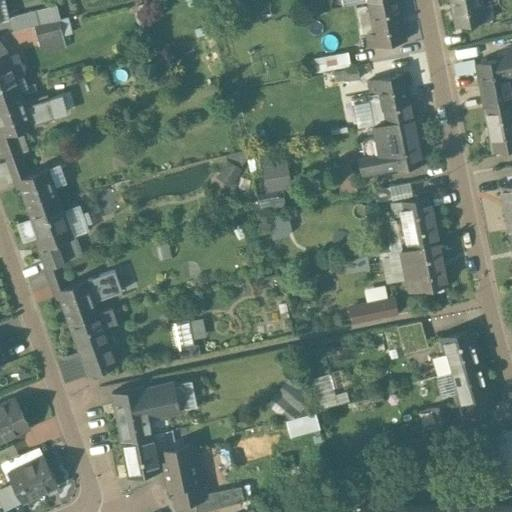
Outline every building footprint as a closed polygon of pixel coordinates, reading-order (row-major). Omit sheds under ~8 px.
[(397,0),(367,0),(373,30),(366,32),(369,46),(405,39),(397,0)] [(479,0),(449,0),(454,24),(491,17),(488,3),(480,4),(479,0)] [(54,5),(10,17),(13,31),(34,26),(58,20),(54,5)] [(67,17),(58,20),(62,36),(71,33),(67,17)] [(58,20),(34,26),(39,41),(62,36),(58,20)] [(62,36),(39,41),(41,52),(65,47),(62,36)] [(511,56),(476,63),(485,107),(511,101),(511,47),(509,48),(511,56)] [(318,57),(321,69),(355,62),(352,50),(318,57)] [(22,72),(15,53),(7,57),(8,57),(14,75),(22,72)] [(0,59),(0,97),(19,91),(19,90),(14,75),(8,57),(7,57),(0,59)] [(403,70),(368,78),(370,91),(379,89),(385,119),(385,120),(412,114),(403,70)] [(27,87),(22,72),(14,75),(19,90),(27,87)] [(19,91),(0,97),(0,126),(2,133),(3,135),(12,131),(32,124),(25,105),(19,91)] [(53,118),(47,98),(25,105),(32,124),(53,118)] [(511,101),(485,107),(493,149),(511,145),(511,101)] [(364,114),(352,117),(354,128),(367,125),(364,114)] [(412,114),(385,120),(385,119),(374,121),(374,122),(373,122),(376,135),(361,138),(364,154),(359,155),(362,169),(384,165),(384,167),(422,159),(413,115),(412,115),(412,114)] [(12,131),(3,135),(2,133),(0,134),(0,140),(6,158),(19,153),(12,131)] [(19,153),(6,158),(15,182),(20,180),(19,177),(27,175),(19,153)] [(273,190),(298,184),(292,157),(266,163),(273,190)] [(350,161),(336,164),(341,191),(355,189),(353,177),(350,161)] [(27,175),(19,177),(20,180),(31,211),(60,201),(48,167),(27,175)] [(373,173),(353,177),(355,189),(375,185),(373,173)] [(511,182),(500,185),(508,229),(511,228),(511,182)] [(429,196),(394,203),(397,219),(404,217),(410,246),(438,240),(429,196)] [(31,211),(30,212),(39,237),(35,238),(38,247),(63,238),(72,235),(60,201),(31,211)] [(295,218),(279,220),(280,234),(296,232),(295,218)] [(63,238),(38,247),(46,268),(47,268),(60,264),(60,263),(71,259),(63,238)] [(410,246),(401,248),(410,292),(448,284),(439,240),(438,240),(410,246)] [(60,264),(47,268),(56,292),(60,290),(59,289),(68,286),(60,264)] [(68,286),(59,289),(60,290),(71,323),(100,313),(88,279),(68,286)] [(393,298),(351,306),(354,322),(396,313),(393,298)] [(113,308),(100,313),(112,348),(118,345),(111,326),(119,323),(113,308)] [(71,323),(70,324),(88,375),(118,364),(112,348),(100,313),(71,323)] [(420,320),(396,325),(404,354),(428,347),(420,320)] [(191,323),(182,325),(185,340),(194,338),(191,323)] [(470,328),(441,337),(446,353),(451,371),(481,363),(470,328)] [(446,353),(432,357),(437,374),(436,374),(436,375),(451,371),(446,353)] [(481,363),(451,371),(461,405),(479,400),(491,397),(481,363)] [(269,401),(289,422),(309,403),(289,382),(269,401)] [(146,398),(116,404),(122,440),(153,433),(149,416),(180,409),(175,383),(144,390),(146,398)] [(144,386),(113,392),(116,404),(146,398),(144,390),(144,386)] [(15,397),(0,404),(0,439),(29,426),(15,397)] [(479,400),(461,405),(464,415),(482,410),(479,400)] [(444,404),(433,407),(438,424),(423,428),(429,452),(456,444),(445,403),(444,403),(444,404)] [(153,433),(156,452),(161,451),(176,448),(172,429),(153,433)] [(122,440),(121,440),(128,476),(159,468),(156,452),(153,433),(122,440)] [(176,448),(161,451),(169,487),(174,487),(177,503),(194,500),(200,499),(200,496),(197,482),(201,477),(199,469),(194,466),(191,445),(176,448)] [(43,455),(9,472),(14,481),(22,500),(23,500),(56,484),(43,455)] [(14,481),(0,487),(0,489),(5,499),(0,501),(3,508),(8,505),(8,506),(22,500),(14,481)] [(240,486),(200,496),(200,499),(194,500),(196,511),(200,511),(244,501),(240,486)] [(511,511),(511,503),(360,504),(360,511),(511,511)]
